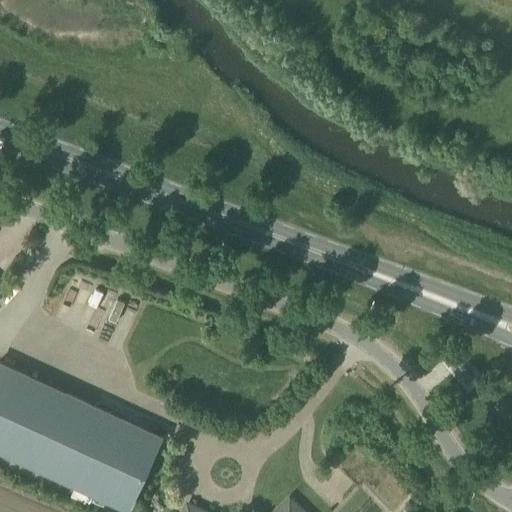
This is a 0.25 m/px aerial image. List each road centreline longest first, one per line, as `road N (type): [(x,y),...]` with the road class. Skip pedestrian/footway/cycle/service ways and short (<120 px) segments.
road 1 (unclassified): [(511,504),(466,472),(408,388),(358,342),(0,200)]
road 2 (primary): [(511,333),(0,139)]
road 3 (unknown): [(358,342),(299,439),(296,460),(316,497)]
